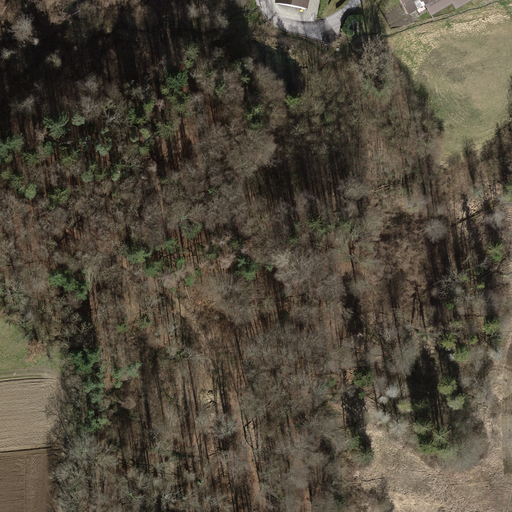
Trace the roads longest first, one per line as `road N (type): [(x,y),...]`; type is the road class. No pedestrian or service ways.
road 1 (track): [(263,511),(212,361),(178,306),(130,263),(45,215),(0,202)]
road 2 (track): [(70,511),(61,373),(0,373)]
